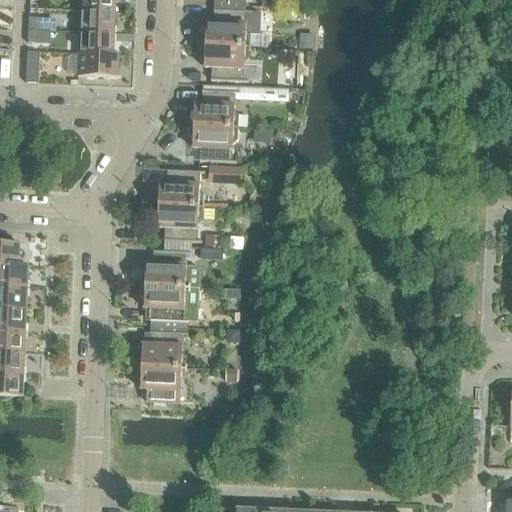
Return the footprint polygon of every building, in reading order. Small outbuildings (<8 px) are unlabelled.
[(115,0),(80,0),(80,13),(115,15),(115,0)] [(115,15),(80,13),(79,35),(114,36),(115,15)] [(259,37),(259,14),(246,14),(218,13),(218,26),(206,25),(205,34),(201,38),(200,38),(200,47),(249,50),(250,40),(250,37),(259,37)] [(28,20),(28,32),(38,33),(38,20),(28,20)] [(38,33),(28,32),(27,45),(37,46),(38,33)] [(114,36),(79,35),(78,56),(113,58),(113,57),(114,36)] [(249,50),(200,47),(199,57),(200,57),(204,62),(204,70),(216,70),(215,83),(243,85),(244,67),(249,62),(249,59),(249,50)] [(26,85),(38,86),(39,55),(27,54),(26,85)] [(117,80),(118,58),(118,57),(113,57),(113,58),(78,56),(71,56),(67,61),(67,73),(71,79),(77,79),(117,80)] [(202,89),(202,93),(207,94),(234,95),(234,102),(239,102),(240,91),(202,89)] [(258,92),(258,98),(263,103),(288,104),(288,93),(263,92),(258,92)] [(189,118),(188,128),(238,130),(238,118),(234,113),(234,102),(234,95),(207,94),(206,106),(194,106),(194,114),(189,118)] [(238,130),(188,128),(188,138),(192,142),(192,151),(199,151),(199,164),(232,165),(232,147),(237,143),(237,140),(238,130)] [(210,170),(209,185),(242,187),(243,171),(210,170)] [(154,198),(153,208),(203,210),(203,200),(203,197),(199,193),(200,174),(172,173),(171,186),(159,185),(159,194),(154,198)] [(203,210),(153,208),(153,217),(157,222),(157,230),(169,231),(169,244),(197,245),(197,227),(202,223),(202,220),(203,210)] [(223,260),(223,236),(206,236),(206,248),(201,248),(201,260),(223,260)] [(0,267),(18,269),(18,267),(19,246),(1,245),(0,244),(0,267)] [(186,268),(186,256),(186,255),(158,254),(158,267),(146,266),(145,274),(140,279),(140,288),(200,291),(201,274),(196,269),(186,268)] [(18,269),(0,267),(0,289),(27,291),(28,268),(18,267),(18,269)] [(198,326),(200,291),(140,288),(139,298),(144,302),(144,311),(156,311),(155,324),(198,326)] [(27,291),(0,289),(0,311),(26,312),(27,291)] [(26,312),(0,311),(0,332),(25,334),(26,312)] [(25,334),(0,332),(0,354),(24,356),(25,334)] [(182,354),(183,337),(183,336),(155,335),(154,348),(142,347),(142,356),(137,360),(137,369),(186,372),(186,359),(182,354)] [(24,356),(0,354),(0,376),(23,377),(24,356)] [(192,388),(187,384),(185,384),(186,372),(137,369),(136,379),(141,384),(140,392),(147,392),(147,405),(192,407),(192,406),(192,388)] [(22,400),(23,384),(23,377),(0,376),(0,400),(1,401),(8,402),(11,399),(22,400)]
